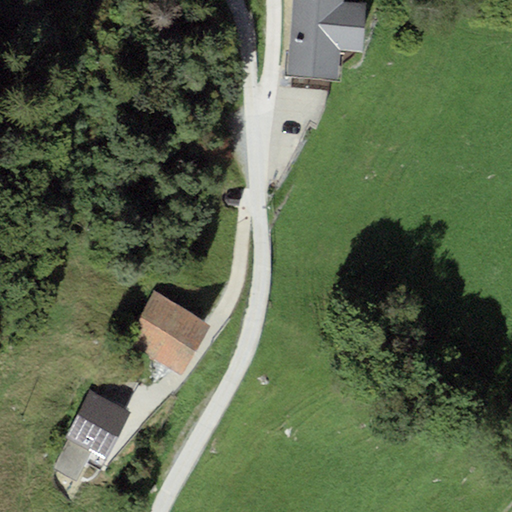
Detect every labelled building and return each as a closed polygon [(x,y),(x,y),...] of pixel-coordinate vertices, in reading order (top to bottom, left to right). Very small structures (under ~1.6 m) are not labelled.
[(344,0),(291,0),(286,77),(337,82),(340,50),(361,52),(365,4),(344,2),(344,0)] [(239,206),(242,189),(235,191),(229,194),(224,199),(225,205),(233,207),(239,206)] [(210,326),(154,291),(123,341),(179,376),(210,326)] [(130,413),(90,392),(65,438),(69,440),(92,452),(106,459),(130,413)] [(76,481),(92,452),(69,440),(53,470),(76,481)]
